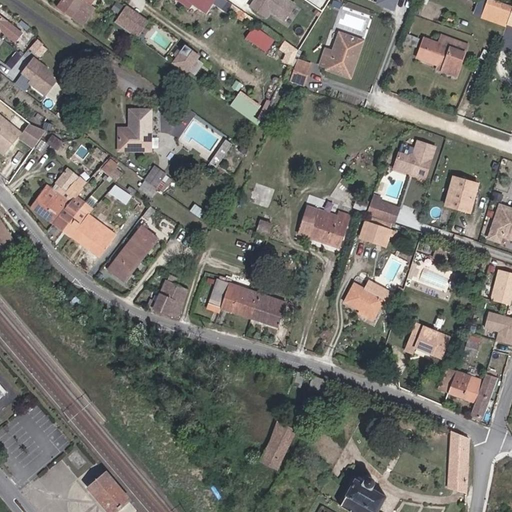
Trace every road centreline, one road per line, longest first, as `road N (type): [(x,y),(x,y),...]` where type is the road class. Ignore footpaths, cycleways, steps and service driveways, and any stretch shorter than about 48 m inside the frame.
road 1 (residential): [(0,197),(50,261),(137,317),(332,372),(496,438)]
road 2 (unknown): [(18,0),(147,80),(176,115)]
road 3 (unknown): [(332,372),(338,314),(363,247)]
road 4 (unknown): [(511,252),(420,227),(410,217),(409,196)]
road 5 (residential): [(511,144),(389,103)]
